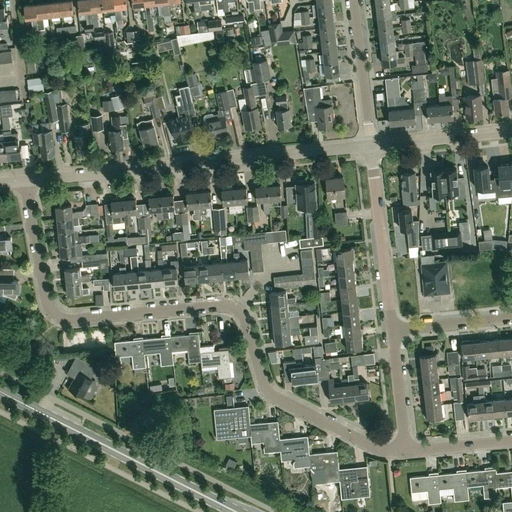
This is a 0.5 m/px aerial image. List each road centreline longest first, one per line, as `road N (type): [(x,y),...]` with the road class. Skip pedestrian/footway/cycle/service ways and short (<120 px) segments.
road 1 (residential): [(405,451),(376,449),(271,395),(243,316),(229,306),(54,315),(23,180)]
road 2 (residential): [(23,180),(370,145)]
road 3 (residential): [(391,329),(370,145)]
road 4 (secondary): [(146,466),(0,391)]
road 5 (residential): [(370,145),(353,0)]
road 6 (residential): [(370,145),(511,130)]
road 7 (residential): [(405,451),(391,329)]
road 8 (residential): [(511,317),(391,329)]
